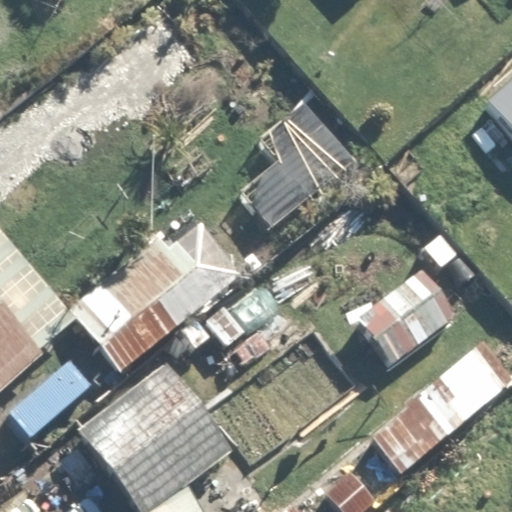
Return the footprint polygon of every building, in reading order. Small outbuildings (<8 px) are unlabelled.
[(511,58),(468,96),(511,147),(511,58)] [(147,231),(57,313),(115,377),(222,279),(214,271),(230,256),(201,223),(167,253),(147,231)] [(0,388),(61,336),(41,312),(53,302),(0,239),(0,388)] [(374,273),(332,305),(379,367),(440,322),(402,271),(383,285),(374,273)] [(135,511),(138,511),(179,494),(173,482),(221,458),(196,408),(106,453),(135,511)] [(188,511),(179,494),(138,511),(188,511)]
